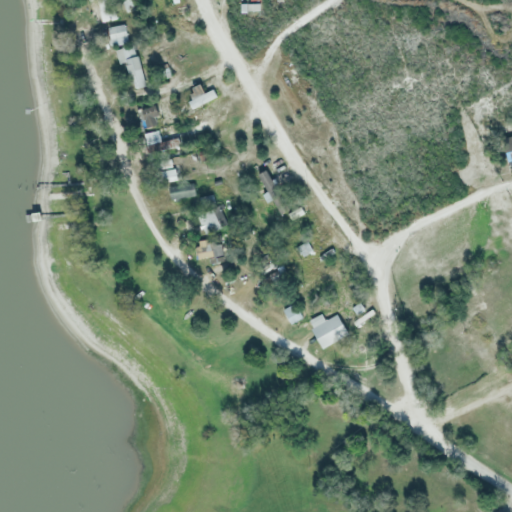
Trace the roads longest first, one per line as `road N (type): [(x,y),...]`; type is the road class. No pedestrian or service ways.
road 1 (residential): [(421,423),(232,305),(172,249),(148,211),(99,79)]
road 2 (residential): [(421,423),(388,298),(360,241),(206,0)]
